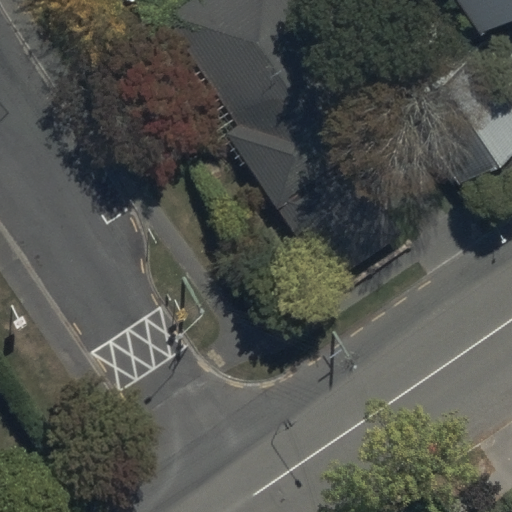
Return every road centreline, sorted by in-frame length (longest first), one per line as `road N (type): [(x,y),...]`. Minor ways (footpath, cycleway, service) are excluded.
road 1 (residential): [(0,126),(243,502)]
road 2 (tertiary): [(511,320),(243,502)]
